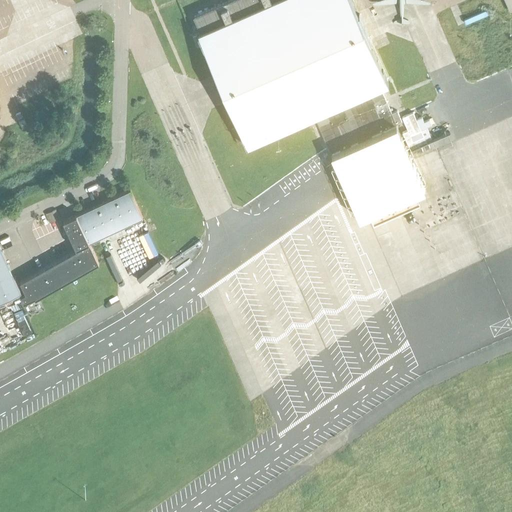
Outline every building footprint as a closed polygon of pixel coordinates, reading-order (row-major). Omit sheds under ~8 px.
[(197,32),(198,31),(203,44),(216,74),(229,101),(247,144),(389,82),(370,40),(352,0),(228,0),(214,6),(194,15),(198,24),(195,26),(197,32)] [(23,118),(18,120),(19,122),(22,127),(27,124),(24,119),(23,118)] [(131,189),(77,214),(91,243),(144,218),(131,189)] [(64,227),(60,219),(56,209),(45,214),(54,231),(64,227)] [(91,243),(77,214),(64,221),(78,249),(21,281),(27,293),(22,296),(24,302),(35,298),(36,299),(100,262),(91,243)] [(0,244),(0,302),(22,292),(0,244)]
